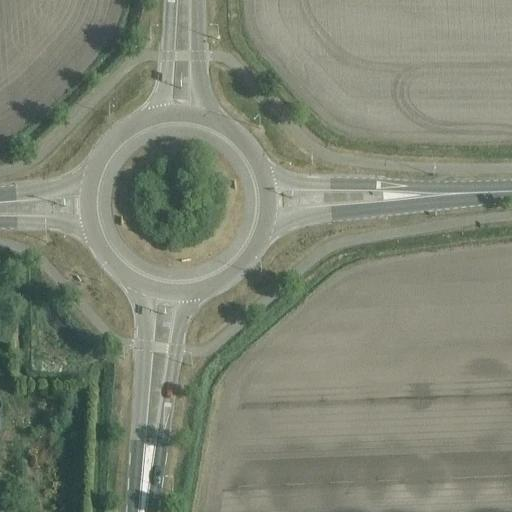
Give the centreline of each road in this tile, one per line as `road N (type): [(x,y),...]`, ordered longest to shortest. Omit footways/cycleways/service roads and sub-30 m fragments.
road 1 (primary): [(139,284),(144,323),(133,511)]
road 2 (primary): [(154,511),(174,351),(191,292)]
road 3 (secondary): [(437,196),(386,187),(329,191),(263,174)]
road 4 (secondary): [(264,229),(437,196)]
